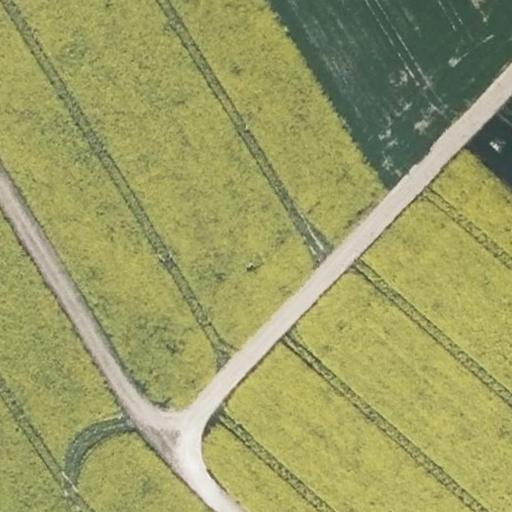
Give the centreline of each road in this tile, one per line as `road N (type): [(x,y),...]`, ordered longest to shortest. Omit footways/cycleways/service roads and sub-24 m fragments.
road 1 (track): [(511,81),(167,443)]
road 2 (track): [(0,179),(167,443),(239,511)]
